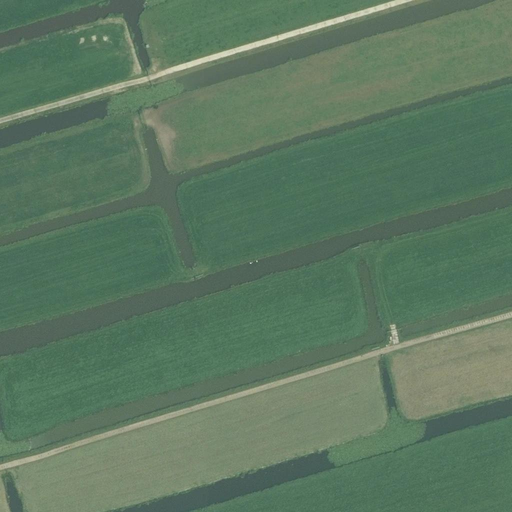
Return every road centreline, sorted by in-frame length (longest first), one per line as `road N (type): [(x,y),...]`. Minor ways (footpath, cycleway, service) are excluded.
road 1 (track): [(0,468),(511,314)]
road 2 (track): [(0,120),(403,0)]
